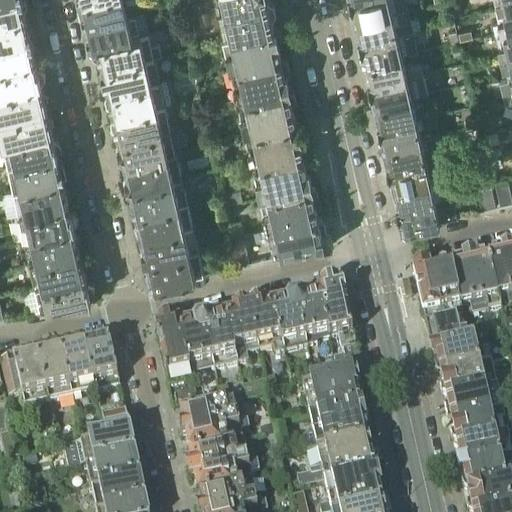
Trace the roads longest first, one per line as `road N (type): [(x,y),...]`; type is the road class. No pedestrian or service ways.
road 1 (residential): [(57,0),(124,314)]
road 2 (residential): [(431,511),(371,254)]
road 3 (residential): [(371,254),(314,0)]
road 4 (residential): [(124,314),(371,254)]
road 5 (residential): [(124,314),(169,511)]
road 6 (residential): [(371,254),(511,223)]
road 7 (residential): [(0,339),(124,314)]
